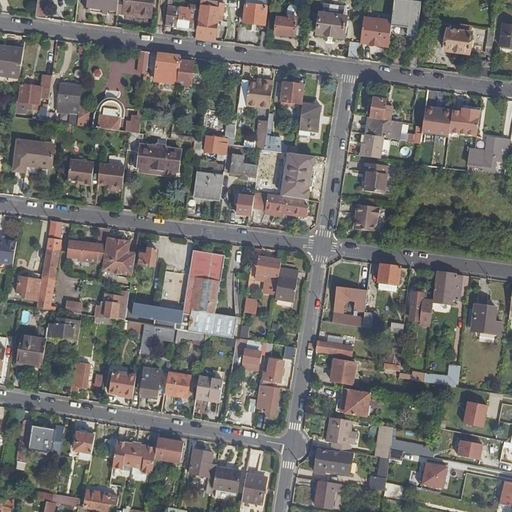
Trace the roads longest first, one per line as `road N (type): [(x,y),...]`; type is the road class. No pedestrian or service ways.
road 1 (residential): [(0,25),(348,71)]
road 2 (residential): [(0,204),(323,247)]
road 3 (residential): [(291,447),(0,398)]
road 4 (residential): [(323,247),(291,447)]
road 5 (residential): [(323,247),(511,271)]
road 6 (residential): [(348,71),(323,247)]
road 7 (residential): [(348,71),(511,91)]
